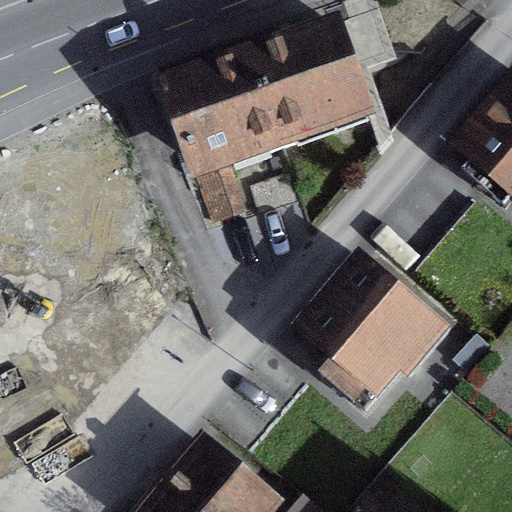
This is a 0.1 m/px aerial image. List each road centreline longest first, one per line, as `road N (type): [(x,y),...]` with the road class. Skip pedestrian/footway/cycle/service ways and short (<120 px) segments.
road 1 (residential): [(511,27),(98,511)]
road 2 (unknown): [(88,23),(204,239)]
road 3 (secondary): [(154,0),(0,61)]
